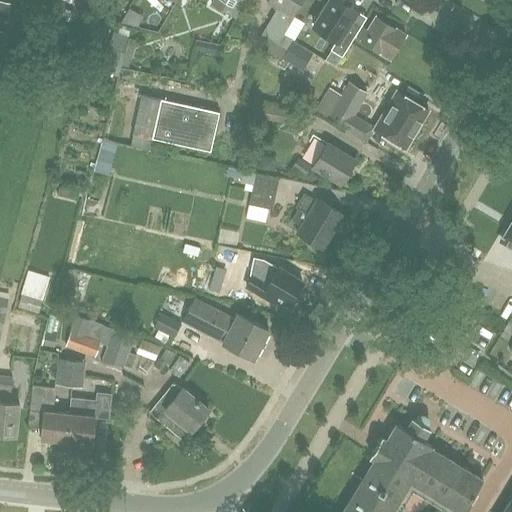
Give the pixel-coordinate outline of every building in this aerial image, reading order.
[(211,0),(210,3),(234,17),(244,0),(211,0)] [(265,0),(279,8),(263,33),(268,50),(281,57),(299,26),(311,6),(300,0),(265,0)] [(346,0),(327,0),(311,26),(334,40),(328,49),(339,56),(358,25),(348,19),(355,9),(345,3),(346,0)] [(68,20),(71,12),(57,7),(54,14),(68,20)] [(395,27),(394,28),(374,16),(366,29),(361,25),(354,36),(360,40),(378,51),(377,53),(389,61),(406,34),(395,27)] [(321,62),(304,72),(315,90),(332,80),(321,62)] [(339,93),(327,87),(314,110),(346,129),(367,92),(346,80),(339,93)] [(217,111),(159,97),(124,89),(122,96),(120,96),(110,140),(150,149),(153,137),(208,150),(217,111)] [(403,147),(426,109),(395,91),(373,129),(403,147)] [(250,116),(284,122),(287,107),(253,100),(250,116)] [(339,183),(353,158),(326,142),(311,167),(339,183)] [(103,174),(120,175),(120,152),(104,152),(103,174)] [(252,185),(248,203),(271,209),(277,178),(235,169),(233,176),(240,177),(238,182),(252,185)] [(321,248),(341,214),(316,199),(315,201),(303,194),(295,207),(298,209),(291,220),(300,225),(295,233),(321,248)] [(257,208),(254,223),(273,227),(277,212),(257,208)] [(511,212),(508,220),(511,222),(501,240),(511,246),(511,212)] [(287,304),(300,282),(276,267),(266,284),(252,275),(246,286),(272,302),(276,297),(287,304)] [(238,303),(245,276),(221,270),(214,297),(238,303)] [(30,299),(51,303),(56,279),(35,275),(30,299)] [(0,291),(0,329),(1,323),(8,293),(0,291)] [(222,340),(234,318),(193,297),(181,319),(222,340)] [(152,326),(172,337),(180,323),(160,313),(152,326)] [(268,335),(264,333),(267,328),(236,313),(234,318),(222,340),(221,342),(252,358),(254,353),(258,355),(268,335)] [(123,365),(130,368),(134,355),(128,352),(132,342),(130,341),(131,336),(133,331),(121,326),(119,330),(75,315),(64,346),(93,356),(99,343),(105,345),(100,359),(122,366),(123,365)] [(54,383),(81,387),(84,362),(57,358),(54,383)] [(18,402),(9,401),(11,376),(0,374),(0,433),(14,435),(18,402)] [(208,409),(181,387),(181,388),(173,382),(149,411),(157,418),(183,440),(208,409)] [(65,440),(68,413),(52,411),(55,386),(46,385),(31,384),(28,410),(39,411),(42,411),(39,438),(65,440)] [(91,443),(93,417),(107,418),(110,393),(102,391),(102,392),(95,392),(95,399),(85,398),(70,397),(68,413),(65,440),(91,443)] [(455,508),(461,511),(481,479),(430,447),(432,444),(422,438),(429,427),(427,426),(428,423),(427,419),(425,416),(423,415),(421,415),(417,416),(415,418),(412,417),(405,429),(396,423),(386,440),(380,436),(368,456),(373,458),(340,511),(390,511),(409,481),(436,497),(434,500),(453,511),(455,508)] [(511,511),(511,495),(509,500),(501,511),(511,511)]
